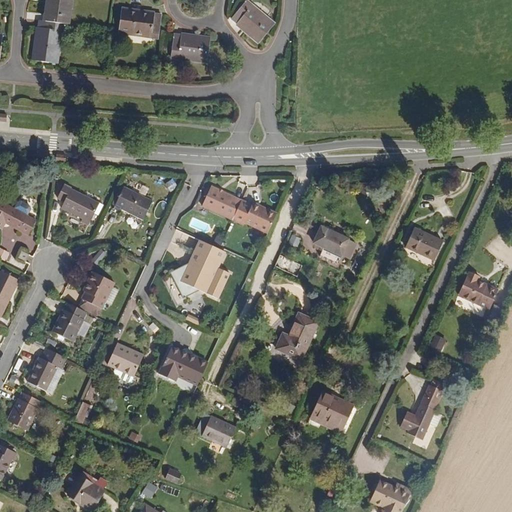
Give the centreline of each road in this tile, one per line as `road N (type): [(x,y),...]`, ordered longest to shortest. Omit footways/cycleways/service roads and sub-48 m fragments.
road 1 (residential): [(261,86),(183,92),(14,75)]
road 2 (primary): [(0,138),(233,159)]
road 3 (primary): [(283,157),(511,142)]
